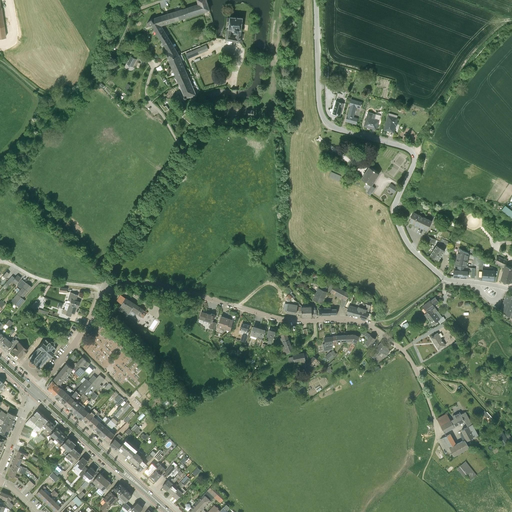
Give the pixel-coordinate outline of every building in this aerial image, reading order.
[(198,14),(209,10),(206,0),(197,0),(199,4),(195,5),(198,14)] [(195,5),(183,9),(186,18),(198,14),(195,5)] [(168,14),(163,16),(166,24),(186,18),(183,9),(168,14)] [(166,24),(163,16),(161,16),(155,18),(153,20),(152,20),(152,19),(148,22),(150,26),(150,28),(154,27),(155,30),(161,26),(166,24)] [(226,40),(228,40),(238,42),(240,42),(242,31),(243,17),(230,16),(228,29),(227,29),(227,33),(226,40)] [(161,26),(155,30),(159,37),(161,40),(162,40),(167,37),(168,37),(161,26)] [(167,56),(168,59),(169,59),(169,60),(179,56),(177,51),(168,37),(167,37),(162,40),(161,40),(165,46),(168,50),(166,51),(167,56)] [(188,59),(199,54),(196,49),(186,54),(188,59)] [(169,59),(168,59),(169,60),(176,77),(181,74),(180,72),(185,71),(179,56),(169,60),(169,59)] [(128,64),(131,66),(132,67),(134,64),(136,59),(131,57),(128,64)] [(189,79),(185,71),(180,72),(181,74),(176,77),(180,85),(183,84),(182,82),(189,79)] [(180,85),(185,96),(184,96),(184,97),(184,98),(184,99),(185,99),(186,99),(187,98),(187,97),(189,96),(196,95),(195,94),(189,79),(182,82),(183,84),(180,85)] [(350,97),(344,118),(356,122),(358,116),(354,115),(356,105),(360,106),(362,100),(350,97)] [(331,112),(339,114),(343,102),(335,99),(331,112)] [(363,123),(376,127),(379,118),(371,115),(373,110),(368,109),(363,123)] [(383,127),(393,130),(396,123),(397,123),(398,120),(397,119),(398,115),(397,115),(397,113),(389,111),(388,112),(383,127)] [(369,165),(361,177),(367,180),(371,183),(379,172),(369,165)] [(331,176),(339,181),(343,175),(334,170),(331,176)] [(371,183),(367,180),(363,185),(370,190),(373,185),(371,183)] [(387,188),(394,193),(397,187),(390,183),(387,188)] [(511,205),(506,201),(503,206),(511,213),(511,205)] [(428,230),(432,220),(413,210),(408,220),(428,230)] [(417,233),(414,241),(420,243),(422,238),(419,237),(420,234),(417,233)] [(439,241),(427,235),(425,238),(437,244),(439,241)] [(436,244),(429,254),(437,260),(444,249),(436,244)] [(458,247),(456,257),(467,259),(469,252),(458,247)] [(464,266),(466,266),(467,259),(456,257),(454,264),(457,265),(464,266)] [(500,279),(510,282),(511,275),(511,266),(504,264),(500,279)] [(457,269),(453,269),(453,276),(467,277),(467,270),(464,269),(464,266),(457,265),(457,269)] [(480,267),(479,279),(494,280),(495,268),(480,267)] [(17,275),(15,278),(12,281),(16,285),(21,278),(17,275)] [(8,285),(12,281),(15,278),(12,276),(6,283),(8,285)] [(21,288),(26,283),(22,280),(17,285),(21,288)] [(27,282),(26,283),(21,288),(11,301),(19,307),(25,300),(22,298),(32,287),(27,282)] [(328,286),(321,283),(315,294),(323,299),(327,292),(325,291),(328,286)] [(330,284),(329,285),(327,290),(330,292),(330,291),(343,298),(340,305),(344,307),(346,303),(347,301),(346,300),(349,293),(330,284)] [(73,293),(70,292),(68,299),(71,300),(69,304),(76,307),(78,307),(80,302),(76,301),(78,295),(73,293)] [(289,294),(286,298),(291,303),(292,302),(294,304),(297,301),(289,294)] [(323,299),(315,294),(313,299),(320,303),(323,299)] [(511,296),(506,294),(499,312),(511,317),(511,312),(511,309),(511,296)] [(144,319),(145,317),(148,312),(126,298),(123,297),(123,296),(123,297),(121,295),(117,301),(119,302),(120,303),(121,303),(122,304),(120,308),(119,309),(123,312),(128,315),(131,310),(144,319)] [(435,296),(430,300),(433,305),(438,301),(435,296)] [(162,309),(165,304),(158,299),(155,305),(162,309)] [(421,305),(426,311),(431,307),(435,312),(437,311),(433,305),(430,300),(421,305)] [(36,301),(31,307),(34,310),(39,304),(36,301)] [(362,308),(359,316),(366,319),(368,314),(371,303),(368,302),(367,304),(365,304),(363,304),(362,307),(362,308)] [(69,304),(66,303),(64,309),(63,309),(62,313),(66,315),(70,316),(72,313),(74,313),(76,307),(69,304)] [(288,304),(284,303),(283,311),(287,312),(296,314),(297,309),(297,305),(288,303),(288,304)] [(355,307),(353,315),(359,317),(359,316),(362,308),(362,307),(363,304),(360,303),(359,306),(358,306),(358,308),(355,307)] [(349,305),(348,308),(346,313),(353,315),(355,307),(349,305)] [(301,307),(302,316),(306,316),(307,316),(316,316),(316,312),(315,312),(315,308),(314,308),(314,306),(301,307)] [(440,319),(435,312),(431,307),(426,311),(423,314),(432,325),(433,324),(437,321),(440,319)] [(442,317),(437,311),(435,312),(440,319),(437,321),(440,324),(446,319),(444,316),(442,317)] [(201,312),(200,317),(199,319),(211,322),(210,327),(214,329),(218,316),(217,315),(216,315),(214,315),(211,314),(211,315),(201,312)] [(221,316),(220,320),(218,327),(230,330),(231,325),(233,320),(229,319),(224,318),(224,316),(221,316)] [(4,325),(3,327),(7,330),(13,323),(9,320),(4,325)] [(242,323),(241,328),(239,332),(243,333),(240,340),(244,342),(248,330),(249,325),(242,323)] [(259,328),(256,327),(253,327),(252,331),(251,335),(257,337),(259,328)] [(262,339),(263,335),(265,330),(259,328),(257,337),(257,338),(262,339)] [(363,331),(362,334),(368,337),(367,338),(368,339),(365,343),(364,345),(368,348),(369,346),(370,346),(373,343),(375,338),(371,336),(371,335),(363,331)] [(288,337),(286,333),(283,335),(282,335),(281,335),(282,338),(280,339),(281,343),(285,354),(293,351),(292,348),(289,340),(288,337)] [(437,333),(435,335),(431,337),(438,349),(443,347),(445,345),(437,333)] [(0,342),(0,345),(2,347),(6,351),(10,346),(12,344),(16,339),(18,337),(15,335),(12,339),(13,339),(11,342),(5,337),(0,342)] [(355,335),(346,335),(346,341),(352,341),(351,342),(352,343),(348,350),(347,352),(350,354),(359,337),(355,335)] [(332,345),(333,344),(332,337),(330,337),(324,338),(325,344),(323,344),(324,351),(333,349),(332,345)] [(28,350),(16,339),(12,344),(10,346),(13,348),(11,350),(11,351),(15,353),(16,353),(16,354),(19,357),(23,353),(24,354),(28,350)] [(34,364),(35,364),(36,365),(35,365),(37,367),(38,367),(39,368),(40,367),(39,367),(41,365),(42,365),(42,364),(44,362),(45,362),(44,362),(46,360),(47,360),(47,359),(48,358),(54,352),(53,352),(56,349),(53,346),(54,346),(53,345),(54,344),(54,342),(53,341),(52,341),(51,341),(50,341),(49,341),(48,341),(48,342),(48,341),(47,341),(45,339),(43,342),(42,342),(37,348),(36,350),(36,349),(35,350),(36,350),(34,352),(33,352),(33,353),(31,355),(29,358),(28,358),(30,359),(29,360),(31,362),(32,361),(32,362),(33,362),(34,363),(34,364)] [(378,349),(376,352),(374,351),(370,355),(374,358),(378,354),(379,355),(382,352),(386,355),(390,351),(386,346),(381,343),(378,346),(377,348),(378,349)] [(302,368),(306,365),(304,353),(293,355),(293,357),(288,358),(289,363),(300,361),(302,368)] [(83,357),(73,368),(76,371),(80,366),(84,370),(90,364),(83,357)] [(314,357),(309,363),(311,366),(312,366),(317,360),(314,357)] [(73,368),(67,363),(63,367),(70,373),(73,369),(73,368)] [(77,371),(75,372),(80,376),(85,371),(84,370),(80,366),(76,371),(77,371)] [(70,373),(63,367),(60,371),(67,377),(70,373)] [(67,377),(60,371),(57,375),(64,381),(67,377)] [(64,381),(57,375),(54,379),(61,385),(64,381)] [(92,383),(77,400),(80,402),(82,399),(85,401),(87,399),(88,397),(96,388),(100,384),(105,379),(100,375),(92,383)] [(48,386),(48,388),(48,389),(55,395),(61,388),(63,386),(61,385),(54,379),(51,383),(48,386)] [(77,400),(92,383),(87,379),(71,397),(71,396),(64,404),(70,408),(77,400)] [(64,390),(61,388),(55,395),(60,399),(70,388),(68,386),(64,390)] [(70,388),(60,399),(64,404),(71,396),(69,394),(72,390),(70,388)] [(90,396),(94,400),(98,395),(94,392),(90,396)] [(124,399),(122,397),(117,402),(116,404),(118,406),(124,399)] [(77,400),(70,408),(75,413),(85,401),(82,399),(80,402),(77,400)] [(85,401),(75,413),(80,417),(82,419),(89,412),(91,409),(88,406),(86,409),(84,407),(90,401),(87,399),(85,401)] [(85,420),(88,423),(98,411),(95,408),(91,413),(89,412),(82,419),(84,421),(85,420)] [(0,419),(1,421),(12,425),(16,415),(7,411),(6,414),(0,409),(0,419)] [(25,424),(31,429),(33,430),(35,432),(37,430),(37,431),(41,427),(48,419),(43,415),(39,411),(39,410),(38,410),(36,410),(36,411),(36,412),(25,424)] [(88,423),(94,428),(100,422),(96,418),(100,413),(98,411),(88,423)] [(490,425),(494,421),(485,411),(481,414),(490,425)] [(465,421),(469,419),(465,412),(450,420),(454,427),(465,421)] [(437,419),(444,433),(445,433),(445,432),(449,430),(454,427),(450,420),(447,414),(437,419)] [(100,422),(94,428),(100,433),(111,420),(109,418),(105,421),(103,419),(101,422),(100,422)] [(9,431),(12,425),(1,421),(0,419),(0,423),(0,426),(1,427),(9,431)] [(48,419),(41,427),(45,430),(39,437),(36,435),(34,437),(40,443),(55,426),(51,422),(49,420),(48,419)] [(467,440),(478,435),(469,419),(465,421),(467,425),(467,426),(468,427),(461,430),(463,433),(467,440)] [(100,433),(104,437),(116,424),(111,420),(100,433)] [(30,434),(31,434),(33,430),(31,429),(25,424),(24,426),(21,434),(22,433),(30,436),(30,434)] [(116,424),(104,437),(109,441),(112,438),(115,434),(111,431),(116,424)] [(0,433),(7,436),(9,432),(9,431),(1,427),(0,429),(0,433)] [(62,432),(57,427),(51,434),(56,439),(62,432)] [(497,434),(505,447),(510,443),(502,431),(497,434)] [(62,432),(56,439),(61,443),(67,436),(62,432)] [(453,456),(458,453),(469,447),(464,442),(467,440),(463,433),(460,434),(463,440),(456,444),(450,434),(447,436),(446,436),(446,435),(446,436),(440,439),(446,450),(449,448),(453,456)] [(110,444),(112,445),(117,449),(117,450),(118,448),(123,442),(119,439),(122,436),(120,435),(119,434),(113,440),(110,444)] [(64,457),(65,456),(74,447),(76,444),(73,442),(72,442),(70,441),(71,440),(71,441),(71,440),(68,438),(69,438),(68,438),(62,445),(67,450),(67,451),(66,451),(62,455),(64,457)] [(132,444),(126,439),(123,442),(118,448),(123,451),(124,453),(132,444)] [(27,444),(31,448),(33,449),(36,446),(30,441),(27,444)] [(54,441),(49,447),(47,448),(49,450),(56,443),(54,441)] [(124,453),(130,458),(138,449),(132,444),(124,453)] [(77,450),(74,447),(65,456),(66,457),(65,457),(68,460),(77,450)] [(138,449),(130,458),(137,464),(142,459),(143,458),(141,456),(143,454),(138,449)] [(160,449),(156,453),(153,456),(159,461),(163,456),(161,454),(163,452),(160,449)] [(16,456),(22,459),(24,455),(27,457),(28,454),(19,450),(16,456)] [(81,454),(77,450),(68,460),(72,464),(81,454)] [(142,459),(137,464),(136,466),(140,471),(144,467),(147,463),(153,456),(156,453),(153,450),(144,461),(142,459)] [(13,463),(20,465),(22,459),(16,456),(13,463)] [(85,468),(83,466),(88,461),(83,457),(78,463),(81,465),(80,467),(83,470),(79,475),(81,477),(85,473),(88,470),(86,468),(85,468)] [(470,480),(476,475),(466,461),(457,468),(464,477),(467,475),(470,480)] [(151,475),(160,464),(158,462),(155,465),(153,463),(145,471),(149,474),(150,475),(151,475)] [(174,462),(165,472),(169,475),(177,465),(174,462)] [(13,463),(11,469),(17,471),(20,465),(13,463)] [(151,475),(150,475),(154,479),(156,481),(162,474),(159,472),(164,467),(160,464),(151,475)] [(93,475),(96,471),(94,469),(92,467),(91,467),(88,470),(85,473),(88,476),(85,480),(86,481),(82,486),(81,485),(77,490),(80,493),(91,479),(90,478),(93,475)] [(17,471),(11,469),(8,475),(18,479),(19,476),(15,475),(17,471)] [(93,481),(96,484),(103,476),(100,473),(93,481)] [(168,479),(166,482),(163,485),(167,490),(173,484),(180,476),(178,474),(173,479),(172,478),(170,481),(168,479)] [(96,484),(100,487),(107,479),(103,476),(96,484)] [(188,477),(186,476),(179,484),(181,486),(183,483),(185,480),(188,477)] [(178,488),(173,494),(177,499),(181,495),(183,493),(180,490),(182,487),(183,487),(190,479),(188,477),(185,480),(183,483),(181,486),(178,488)] [(110,482),(107,479),(100,487),(105,491),(112,484),(112,483),(111,484),(110,484),(109,483),(110,482)] [(116,485),(112,489),(113,489),(116,492),(114,494),(118,497),(125,488),(120,483),(118,486),(116,485)] [(173,494),(178,488),(177,487),(173,484),(167,490),(173,494)] [(37,493),(42,497),(46,493),(44,490),(46,487),(44,485),(37,493)] [(214,497),(219,493),(212,486),(196,503),(203,509),(214,497)] [(125,489),(120,495),(127,501),(132,495),(125,489)] [(49,495),(46,493),(42,497),(47,502),(51,497),(52,498),(54,495),(57,492),(54,490),(49,495)] [(2,499),(6,501),(4,503),(9,508),(12,504),(10,502),(13,498),(11,496),(9,495),(1,491),(0,493),(0,496),(3,498),(2,499)] [(110,491),(103,498),(106,501),(101,508),(103,509),(105,511),(113,503),(117,498),(118,497),(110,491)] [(76,496),(73,500),(72,500),(79,506),(82,502),(76,496)] [(47,502),(51,507),(56,502),(52,498),(51,497),(47,502)] [(59,505),(56,502),(51,507),(56,511),(63,504),(61,502),(59,505)] [(139,511),(142,509),(141,509),(139,507),(140,505),(137,503),(129,511),(139,511)] [(200,511),(203,509),(196,503),(188,511),(200,511)]
